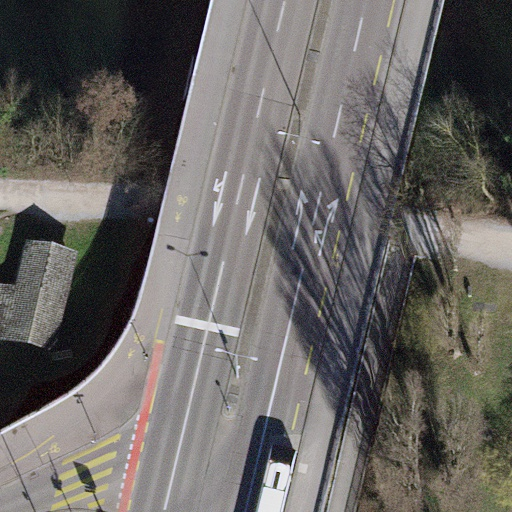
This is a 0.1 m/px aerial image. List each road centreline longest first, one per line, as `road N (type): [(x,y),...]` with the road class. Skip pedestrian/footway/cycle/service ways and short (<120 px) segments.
road 1 (secondary): [(245,511),(370,0)]
road 2 (secondary): [(282,0),(165,511)]
road 3 (track): [(0,193),(408,236)]
